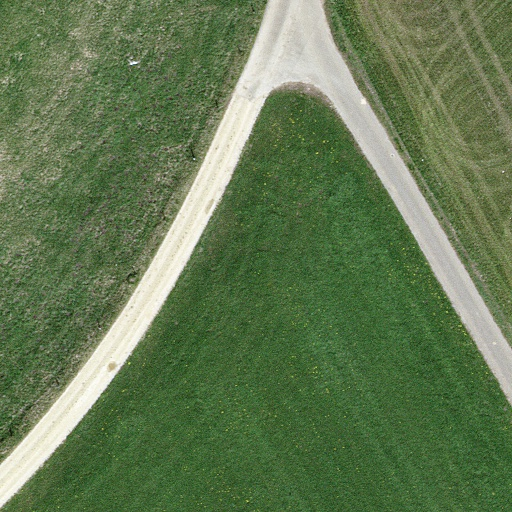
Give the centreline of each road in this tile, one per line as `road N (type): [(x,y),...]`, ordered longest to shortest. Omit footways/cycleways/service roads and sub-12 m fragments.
road 1 (track): [(0,500),(85,402),(201,230),(300,3)]
road 2 (track): [(301,0),(511,367)]
